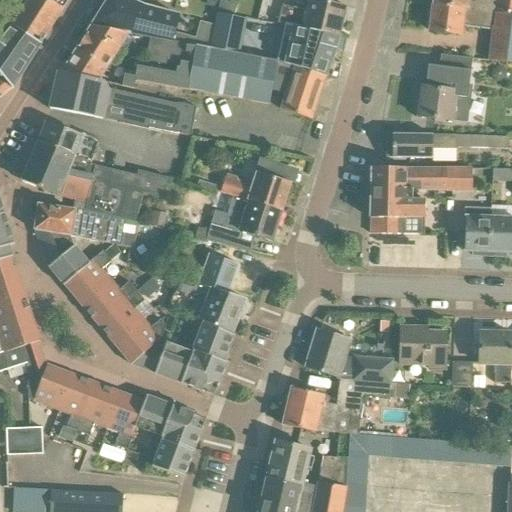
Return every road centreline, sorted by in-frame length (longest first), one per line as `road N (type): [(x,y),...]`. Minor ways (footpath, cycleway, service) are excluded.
road 1 (residential): [(321,282),(308,267),(307,241),(377,0)]
road 2 (residential): [(230,511),(246,420),(263,401),(297,305),(321,282)]
road 3 (residential): [(511,292),(321,282)]
road 4 (residential): [(0,131),(84,0)]
